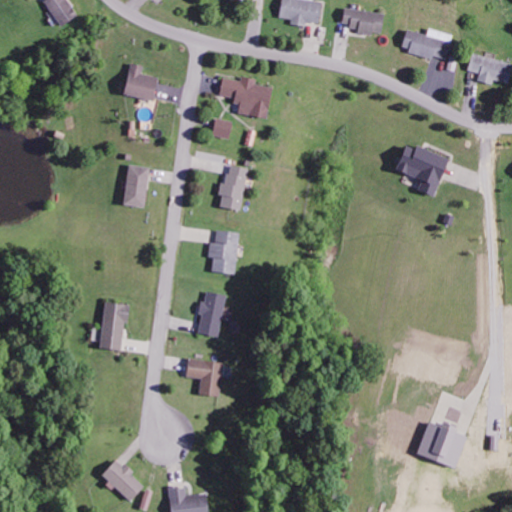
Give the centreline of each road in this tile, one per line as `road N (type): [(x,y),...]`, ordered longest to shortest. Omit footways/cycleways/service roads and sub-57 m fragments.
road 1 (residential): [(113,0),(195,39),(338,64),(459,116),(511,124)]
road 2 (residential): [(199,40),(155,359)]
